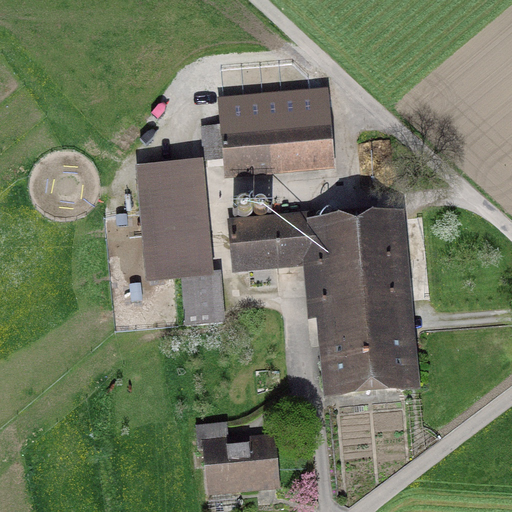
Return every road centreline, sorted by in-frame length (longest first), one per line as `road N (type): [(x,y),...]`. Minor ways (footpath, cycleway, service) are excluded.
road 1 (residential): [(511,240),(249,0)]
road 2 (track): [(360,511),(511,393)]
